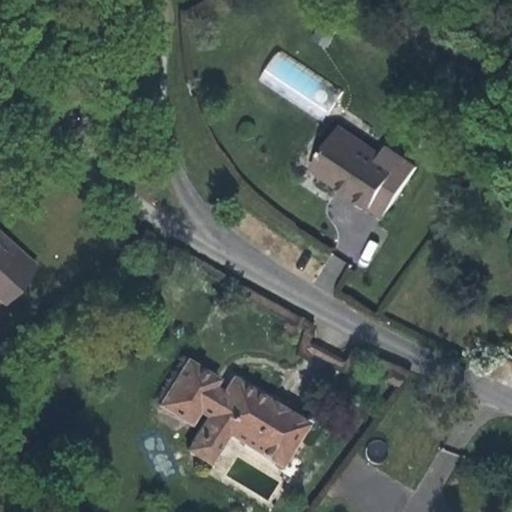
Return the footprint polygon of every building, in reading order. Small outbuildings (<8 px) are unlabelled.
[(259,94),(324,132),(342,101),(278,63),(259,94)] [(341,135),(338,141),(379,167),(383,161),(341,135)] [(332,166),(321,183),(374,216),(379,208),(395,218),(421,174),(388,153),(383,161),(379,167),(338,141),(326,161),(332,166)] [(315,179),(321,183),(332,166),(326,161),(315,179)] [(379,208),(374,216),(389,226),(395,218),(379,208)] [(176,444),(197,457),(214,426),(269,459),(291,422),(298,425),(302,417),(258,391),(254,399),(218,378),(209,392),(199,385),(204,378),(174,359),(147,403),(176,421),(185,408),(195,414),(176,444)] [(365,450),(375,461),(388,450),(378,438),(365,450)]
